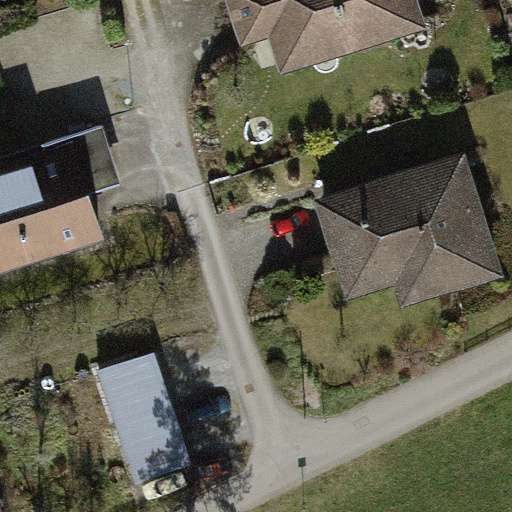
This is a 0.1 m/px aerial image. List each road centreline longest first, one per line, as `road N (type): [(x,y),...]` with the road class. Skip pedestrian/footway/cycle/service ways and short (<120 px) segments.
road 1 (residential): [(284,473),(143,10)]
road 2 (unclassified): [(284,473),(511,360)]
